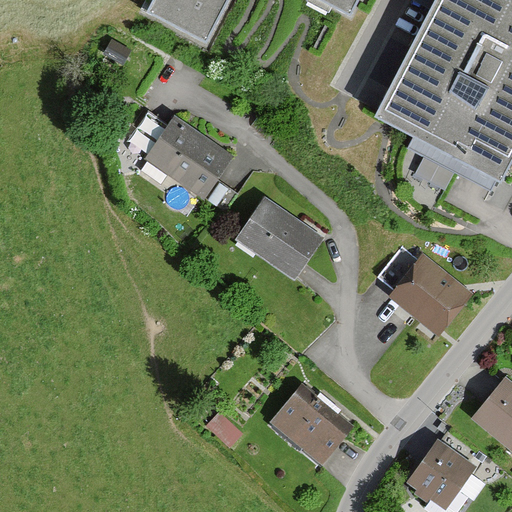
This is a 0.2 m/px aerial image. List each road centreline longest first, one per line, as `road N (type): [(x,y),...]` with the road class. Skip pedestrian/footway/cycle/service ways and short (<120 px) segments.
road 1 (residential): [(227,121),(340,218),(354,244),(346,361),(355,389),(413,427)]
road 2 (residential): [(413,427),(511,305)]
